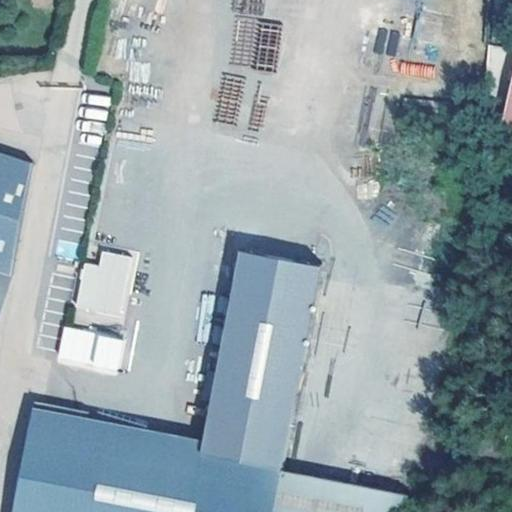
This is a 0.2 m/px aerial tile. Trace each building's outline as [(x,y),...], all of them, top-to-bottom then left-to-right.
[(511,95),(503,134),(511,135),(511,95)] [(0,317),(13,276),(35,165),(0,152),(0,317)] [(135,439),(83,429),(86,411),(29,400),(7,511),(389,511),(392,499),(266,475),(307,267),(174,241),(135,439)] [(79,274),(72,317),(115,324),(125,266),(96,261),(93,276),(79,274)] [(109,345),(60,337),(55,367),(103,376),(109,345)]
